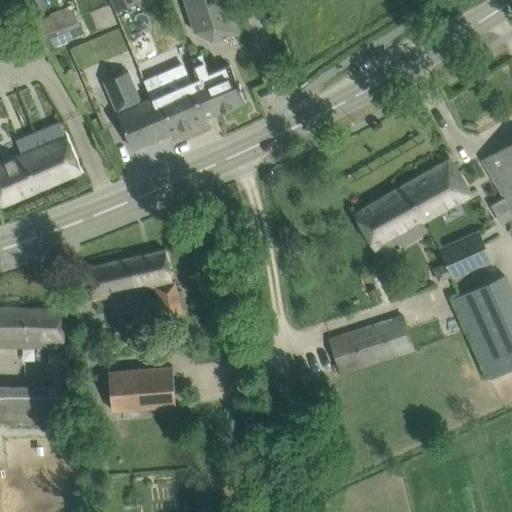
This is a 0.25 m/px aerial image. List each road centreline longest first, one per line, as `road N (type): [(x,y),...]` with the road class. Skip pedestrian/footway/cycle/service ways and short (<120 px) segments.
road 1 (tertiary): [(0,253),(335,108),(511,0)]
road 2 (track): [(240,154),(283,342)]
